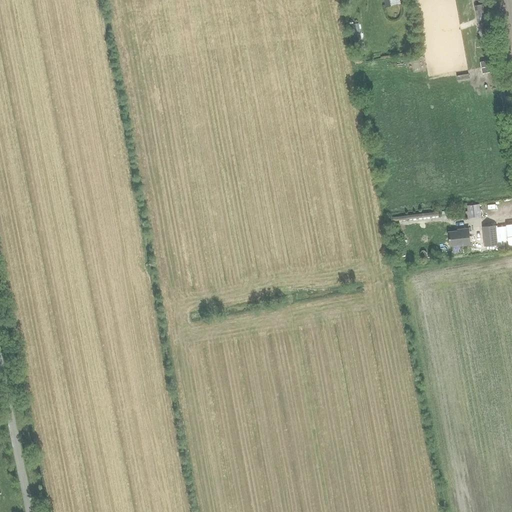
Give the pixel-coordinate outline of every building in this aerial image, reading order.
[(490,40),(484,3),(475,5),(481,41),(490,40)] [(362,42),(359,23),(350,25),(354,44),(362,42)] [(480,217),(479,204),(467,205),(468,218),(480,217)] [(391,222),(439,216),(438,211),(390,217),(391,222)] [(495,226),(483,227),(485,246),(497,245),(495,226)] [(471,246),(469,228),(457,229),(457,231),(448,231),(450,246),(452,246),(453,253),(463,252),(463,247),(471,246)]
